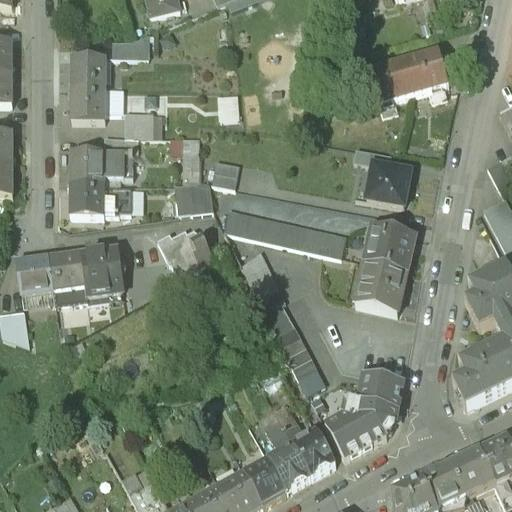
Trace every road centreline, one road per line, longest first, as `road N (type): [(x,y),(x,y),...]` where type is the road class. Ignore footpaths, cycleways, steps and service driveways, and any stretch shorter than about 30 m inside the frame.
road 1 (residential): [(416,463),(505,0)]
road 2 (residential): [(37,0),(38,245),(9,246)]
